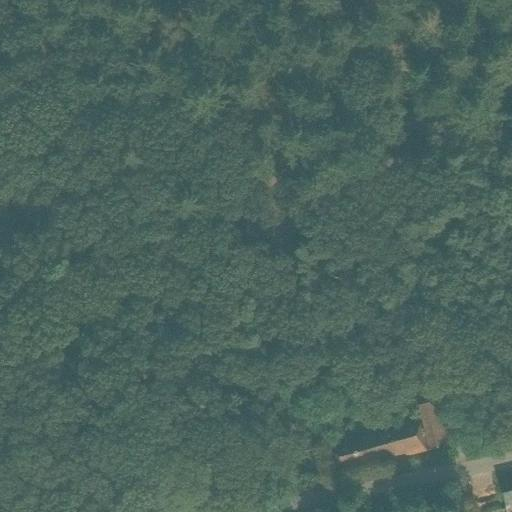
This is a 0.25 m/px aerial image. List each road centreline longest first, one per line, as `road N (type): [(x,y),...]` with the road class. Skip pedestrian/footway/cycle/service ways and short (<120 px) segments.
road 1 (track): [(112,312),(511,120)]
road 2 (track): [(112,312),(27,0)]
road 3 (track): [(269,236),(245,142),(256,95),(201,0)]
road 4 (unclassified): [(266,511),(511,464)]
road 5 (track): [(158,492),(112,312)]
